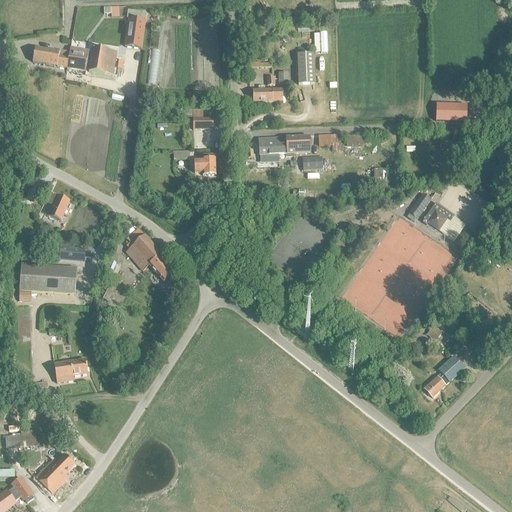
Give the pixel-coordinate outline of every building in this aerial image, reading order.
[(307,19),(297,19),(297,31),(308,30),(307,19)] [(129,29),(126,47),(140,49),(144,31),(129,29)] [(56,68),(66,69),(68,53),(59,52),(59,53),(35,49),(32,64),(57,68),(56,68)] [(68,53),(66,69),(67,69),(67,70),(79,72),(85,72),(88,52),(70,49),(69,53),(68,53)] [(88,73),(112,77),(116,53),(92,49),(88,73)] [(297,56),(298,86),(310,85),(314,85),(313,55),(297,56)] [(17,64),(15,72),(22,73),(24,65),(17,64)] [(278,75),(279,87),(287,86),(287,74),(278,75)] [(266,79),(267,87),(274,87),(274,78),(266,79)] [(252,92),(252,104),(272,103),(282,103),(282,91),(264,91),(264,87),(258,87),(258,91),(252,92)] [(441,104),(440,116),(461,118),(462,106),(441,104)] [(193,121),(193,131),(213,131),(213,120),(193,121)] [(332,148),(332,152),(341,151),(340,136),(318,137),(319,149),(332,148)] [(259,141),(260,157),(274,156),(274,159),(278,159),(278,156),(285,156),(285,158),(293,158),(293,155),(310,154),(309,138),(259,141)] [(346,138),(346,149),(362,149),(362,138),(346,138)] [(484,155),(485,166),(495,166),(495,154),(484,155)] [(202,161),(194,161),(194,175),(202,175),(202,177),(215,177),(214,156),(201,156),(202,161)] [(303,160),(303,172),(322,171),(321,159),(303,160)] [(373,170),(374,187),(396,186),(395,170),(373,170)] [(48,216),(61,222),(69,203),(57,197),(51,194),(46,204),(53,207),(48,216)] [(408,215),(417,221),(430,201),(422,196),(408,215)] [(435,204),(421,224),(426,227),(427,225),(438,233),(454,243),(465,227),(453,219),(454,217),(435,204)] [(129,251),(125,254),(142,272),(148,267),(163,283),(173,274),(158,258),(161,256),(138,230),(126,241),(129,244),(126,247),(129,251)] [(60,247),(59,261),(83,262),(84,249),(60,247)] [(109,260),(104,271),(111,274),(116,263),(109,260)] [(19,292),(19,303),(31,304),(31,294),(75,297),(77,271),(21,266),(19,292)] [(98,299),(107,304),(116,286),(107,281),(98,299)] [(167,291),(174,296),(180,289),(173,283),(167,291)] [(100,314),(98,322),(105,324),(107,316),(100,314)] [(98,323),(96,330),(102,332),(104,325),(98,323)] [(301,324),(295,332),(299,335),(305,327),(301,324)] [(433,328),(426,336),(434,342),(441,334),(433,328)] [(441,375),(424,391),(432,400),(464,370),(453,358),(438,372),(441,375)] [(73,378),(87,376),(85,361),(54,366),(56,385),(73,382),(73,378)] [(32,385),(33,391),(48,389),(47,387),(47,383),(32,385)] [(21,433),(21,438),(5,439),(6,450),(41,447),(41,442),(45,442),(45,436),(40,436),(40,432),(21,433)] [(36,472),(32,476),(36,480),(51,495),(68,479),(66,476),(75,467),(64,456),(54,466),(52,463),(40,476),(36,472)] [(13,472),(0,472),(0,480),(14,480),(13,472)] [(14,489),(7,494),(14,503),(21,499),(24,502),(27,505),(33,501),(31,497),(32,496),(20,480),(12,486),(14,489)] [(0,497),(0,511),(4,511),(15,505),(14,503),(7,494),(7,493),(0,497)]
